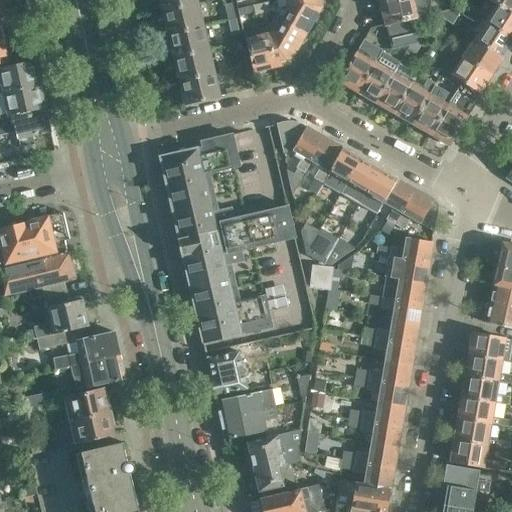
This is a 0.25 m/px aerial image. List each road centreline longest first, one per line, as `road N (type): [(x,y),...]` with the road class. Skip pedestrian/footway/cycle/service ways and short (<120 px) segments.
road 1 (residential): [(406,511),(469,179)]
road 2 (secondary): [(172,410),(174,384),(125,147)]
road 3 (secondary): [(92,162),(172,410)]
road 4 (residential): [(125,147),(303,102)]
road 5 (residential): [(469,179),(303,102)]
road 6 (secondary): [(67,0),(92,162)]
road 7 (secondary): [(125,147),(84,0)]
